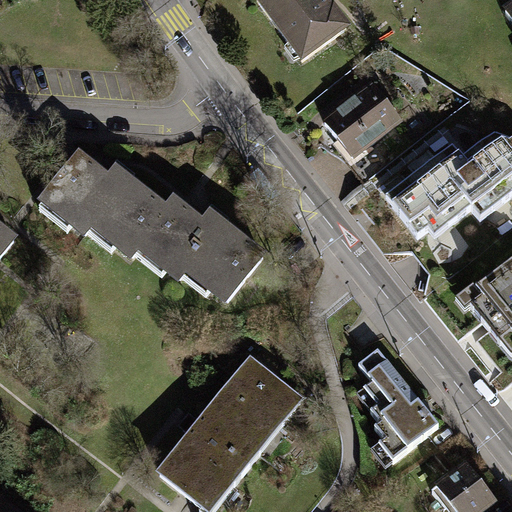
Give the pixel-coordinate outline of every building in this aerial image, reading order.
[(320,0),(255,0),(302,62),(347,29),(333,11),(331,13),(320,0)] [(366,92),(325,126),(352,159),(393,126),(366,92)] [(448,149),(382,202),(413,242),(424,233),(430,241),(467,212),(476,224),(511,195),(511,144),(491,137),(459,162),(448,149)] [(134,257),(142,247),(167,215),(129,185),(136,176),(122,165),(108,181),(79,158),(44,203),(87,236),(94,226),(134,257)] [(175,206),(167,215),(142,247),(182,279),(190,270),(230,302),(263,260),(222,228),(230,219),(218,209),(203,228),(175,206)] [(0,259),(12,244),(0,234),(0,259)] [(511,253),(451,297),(460,310),(468,306),(507,351),(511,354),(511,253)] [(378,446),(392,464),(437,429),(376,352),(358,367),(371,384),(364,390),(378,407),(370,414),(380,426),(374,430),(383,442),(378,446)] [(252,358),(230,384),(284,428),(306,401),(252,358)] [(203,511),(217,511),(284,428),(230,384),(200,423),(190,415),(184,422),(179,428),(190,436),(158,476),(203,511)] [(466,467),(431,494),(445,511),(450,507),(453,511),(482,511),(494,503),(466,467)]
